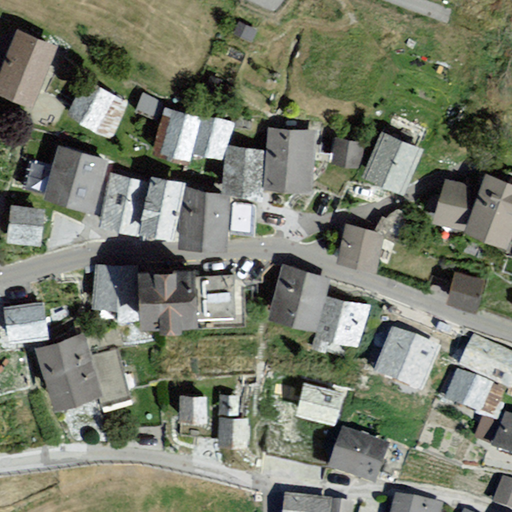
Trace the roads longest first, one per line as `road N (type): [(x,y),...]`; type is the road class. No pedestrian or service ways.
road 1 (unclassified): [(283,249),(90,253),(0,279)]
road 2 (residential): [(0,459),(68,450),(178,456),(273,485)]
road 3 (unclassified): [(511,330),(283,249)]
road 4 (residential): [(273,485),(442,492),(497,511)]
road 5 (residential): [(479,168),(440,174),(402,199),(292,231),(283,249)]
